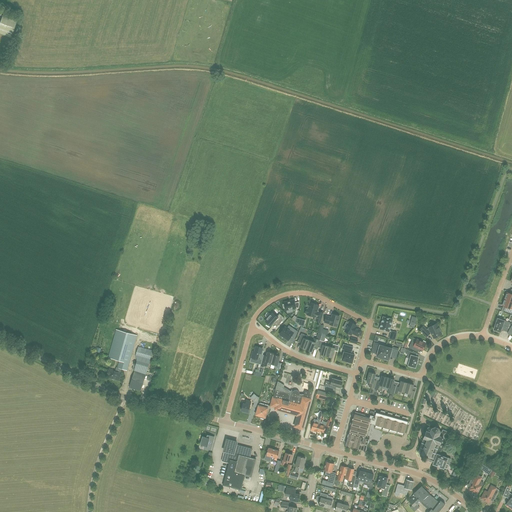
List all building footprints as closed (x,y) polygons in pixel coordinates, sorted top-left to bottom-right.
[(0,33),(10,38),(17,19),(3,13),(0,21),(0,33)] [(511,301),(505,299),(502,306),(510,309),(508,312),(511,313),(511,301)] [(294,300),(284,302),(284,304),(283,304),(284,308),(285,308),(286,310),(296,307),(296,308),(299,308),(299,304),(299,302),(295,303),(294,300)] [(319,305),(310,303),(308,309),(307,309),(306,313),(307,313),(307,314),(316,317),(316,316),(318,317),(316,321),(320,322),(323,312),(319,311),(319,312),(316,312),(318,305),(319,305)] [(265,321),(270,326),(274,322),(275,323),(277,321),(279,323),(285,316),(281,312),(277,316),(273,312),(265,321)] [(332,317),(326,316),(324,322),(330,324),(337,326),(340,316),(333,314),(332,317)] [(393,319),(383,317),(380,329),(389,332),(393,319)] [(504,321),(498,319),(497,320),(496,319),(495,323),(496,323),(494,330),(494,331),(497,332),(497,331),(500,332),(502,327),(507,329),(510,323),(504,321)] [(350,321),(345,331),(351,335),(352,333),(358,336),(361,331),(356,328),(356,329),(354,328),(356,325),(350,321)] [(431,332),(434,338),(442,334),(436,323),(428,328),(429,328),(426,329),(423,326),(420,329),(427,336),(430,333),(431,332)] [(297,340),(300,332),(297,331),(295,334),(287,328),(282,336),(291,342),(293,337),(297,340)] [(116,329),(108,358),(120,361),(118,368),(127,370),(137,335),(116,329)] [(306,349),(309,340),(306,339),(307,335),(301,333),(299,339),(303,340),(300,347),(306,349)] [(319,346),(320,340),(314,338),(313,341),(309,340),(306,349),(312,351),(314,348),(315,347),(315,346),(318,347),(319,346)] [(426,344),(417,339),(415,343),(414,343),(413,343),(412,345),(411,344),(409,348),(416,351),(417,348),(419,349),(420,349),(423,350),(426,344)] [(326,355),(329,346),(325,345),(326,342),(320,340),(319,346),(322,347),(320,354),(326,355)] [(380,358),(383,358),(386,347),(380,345),(380,344),(374,342),(372,349),(376,350),(376,351),(378,351),(376,356),(377,357),(377,358),(380,358)] [(332,347),(329,346),(326,355),(332,357),(334,350),(338,351),(340,346),(333,344),(332,347)] [(351,363),(351,362),(352,363),(355,355),(348,353),(348,351),(352,352),(353,347),(344,344),(342,349),(345,350),(344,352),(342,360),(348,362),(351,363)] [(138,346),(136,355),(150,359),(151,356),(155,357),(156,352),(153,351),(153,350),(138,346)] [(263,355),(263,352),(262,351),(262,348),(256,347),(253,358),(257,359),(256,363),(261,365),(264,355),(263,355)] [(392,347),(392,348),(386,347),(383,358),(385,359),(385,360),(388,361),(388,360),(389,360),(391,355),(392,354),(392,353),(397,355),(399,348),(392,347)] [(412,355),(413,352),(406,349),(405,353),(408,354),(407,358),(410,358),(408,365),(408,366),(408,365),(409,366),(408,367),(412,368),(413,367),(415,367),(415,368),(416,367),(415,367),(417,364),(418,361),(417,361),(418,357),(419,357),(418,357),(412,355)] [(274,355),(274,354),(268,352),(267,356),(264,355),(262,365),(266,366),(267,364),(271,365),(271,364),(274,355)] [(280,356),(274,355),(271,364),(275,365),(274,367),(280,369),(281,363),(278,362),(280,356)] [(141,391),(146,374),(149,364),(137,360),(135,368),(139,369),(138,372),(134,371),(129,387),(141,391)] [(110,378),(119,381),(121,373),(112,370),(113,370),(109,369),(107,375),(111,375),(110,378)] [(369,386),(375,388),(376,382),(377,381),(374,380),(376,374),(369,372),(367,381),(370,382),(369,386)] [(385,387),(388,377),(386,377),(387,376),(386,376),(384,375),(383,375),(383,376),(382,376),(380,383),(376,382),(375,388),(374,389),(380,390),(381,388),(382,387),(383,386),(385,387)] [(390,378),(388,377),(385,387),(388,387),(389,388),(388,392),(394,394),(394,393),(396,387),(392,386),(394,379),(393,379),(394,378),(393,378),(390,377),(390,378)] [(326,381),(324,386),(336,389),(336,386),(341,387),(342,381),(332,378),(331,382),(326,381)] [(303,428),(311,399),(313,391),(305,391),(304,394),(300,394),(300,393),(299,392),(298,391),(297,390),(296,390),(295,390),(294,390),(293,391),(293,392),(284,387),(284,385),(278,381),(271,406),(276,408),(276,409),(298,415),(295,426),(303,428)] [(405,392),(407,383),(401,381),(399,388),(396,387),(394,393),(400,394),(401,391),(405,392)] [(414,385),(407,383),(405,392),(408,393),(407,396),(413,398),(415,392),(412,391),(414,385)] [(248,412),(250,405),(251,401),(247,400),(246,404),(243,403),(241,410),(248,412)] [(268,406),(260,404),(256,415),(261,417),(260,418),(264,420),(265,418),(268,406)] [(404,433),(407,423),(408,421),(406,421),(407,418),(403,417),(402,420),(399,419),(399,416),(395,415),(394,418),(391,417),(392,414),(388,413),(387,416),(384,415),(385,412),(381,411),(380,414),(376,413),(375,418),(373,417),(374,416),(370,415),(369,418),(354,414),(349,432),(364,436),(366,437),(369,423),(404,433)] [(317,431),(320,423),(320,421),(321,417),(322,414),(320,414),(319,417),(318,420),(314,419),(311,430),(317,431)] [(326,425),(322,424),(320,423),(317,431),(323,433),(326,425)] [(447,442),(450,434),(450,433),(444,431),(442,431),(440,431),(439,428),(440,427),(439,427),(436,426),(435,425),(435,426),(432,428),(431,428),(431,427),(431,428),(430,428),(430,427),(429,427),(429,428),(428,428),(428,427),(427,427),(428,428),(427,430),(426,429),(426,430),(426,431),(425,433),(424,432),(423,435),(424,435),(424,437),(423,438),(424,438),(422,442),(418,452),(418,453),(419,452),(421,453),(420,454),(420,455),(420,456),(421,457),(422,458),(422,459),(427,460),(434,463),(437,453),(439,454),(439,452),(441,452),(442,449),(443,449),(446,442),(447,442)] [(369,439),(364,437),(364,436),(349,432),(346,444),(362,448),(363,446),(367,448),(367,445),(369,439)] [(206,448),(211,450),(214,437),(208,435),(207,437),(203,436),(201,444),(207,446),(206,448)] [(252,449),(236,445),(237,442),(227,439),(225,450),(224,451),(225,451),(224,456),(223,456),(222,461),(229,463),(223,485),(241,489),(245,475),(251,476),(256,458),(251,457),(250,457),(252,449)] [(272,457),(274,449),(269,448),(266,457),(268,458),(269,456),(272,457)] [(279,451),(274,449),(272,457),(271,461),(274,461),(274,459),(277,460),(279,451)] [(285,465),(286,461),(291,462),(293,454),(286,452),(284,460),(283,460),(282,464),(285,465)] [(440,454),(441,452),(439,452),(439,454),(437,453),(434,463),(433,464),(444,468),(444,467),(447,468),(451,458),(440,454)] [(295,471),(298,472),(300,467),(303,468),(305,458),(298,456),(295,466),(296,466),(295,471)] [(322,484),(333,487),(333,484),(335,475),(336,473),(332,472),(334,463),(326,461),(324,470),(326,470),(325,475),(329,476),(328,481),(323,479),(322,484)] [(339,474),(346,475),(348,467),(341,465),(339,474)] [(353,475),(354,469),(348,467),(346,475),(345,479),(348,479),(348,481),(348,482),(349,482),(348,486),(354,487),(354,484),(356,477),(356,476),(353,475)] [(497,478),(500,473),(489,467),(486,473),(497,478)] [(363,484),(367,472),(360,470),(358,477),(356,477),(354,484),(359,485),(360,480),(364,482),(363,484)] [(374,474),(367,472),(363,484),(368,485),(367,487),(372,488),(374,482),(372,481),(374,474)] [(474,483),(470,490),(478,493),(481,486),(478,485),(482,478),(474,474),(471,481),(474,483)] [(380,476),(377,486),(384,488),(382,495),(387,496),(390,485),(386,484),(388,478),(380,476)] [(409,489),(412,490),(414,481),(407,479),(404,487),(403,487),(402,492),(405,493),(406,490),(408,491),(409,489)] [(423,500),(429,494),(430,494),(428,492),(422,486),(413,493),(415,495),(407,502),(411,507),(410,507),(415,511),(420,507),(418,505),(422,501),(424,503),(425,501),(423,500)] [(497,489),(497,488),(492,486),(489,493),(486,491),(482,499),(489,502),(493,495),(495,497),(499,490),(497,489)] [(511,494),(509,492),(511,488),(507,486),(503,496),(507,497),(510,499),(506,504),(511,508),(511,494)] [(300,494),(295,493),(296,490),(286,488),(285,495),(290,496),(290,500),(299,501),(300,494)] [(393,496),(403,499),(404,494),(397,492),(398,490),(395,490),(395,491),(393,496)] [(439,502),(429,494),(423,500),(425,501),(424,503),(431,509),(428,511),(438,511),(445,504),(441,500),(439,502)] [(325,506),(327,499),(328,496),(326,495),(325,498),(321,497),(319,505),(325,506)] [(331,508),(333,501),(327,499),(325,506),(331,508)] [(359,511),(363,500),(360,500),(359,504),(357,509),(354,508),(352,511),(359,511)] [(341,511),(344,504),(338,502),(335,510),(341,511)]
